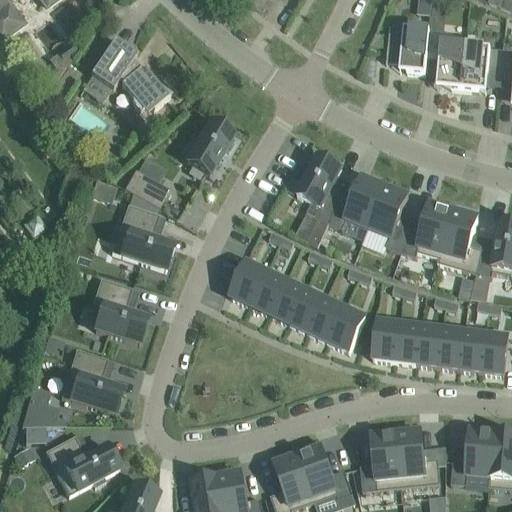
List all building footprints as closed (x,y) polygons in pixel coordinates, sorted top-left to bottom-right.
[(0,0),(0,46),(24,29),(2,0),(34,0),(44,14),(59,3),(62,0),(0,0)] [(493,0),(491,1),(489,7),(499,11),(511,17),(511,5),(502,3),(495,0),(493,0)] [(430,36),(427,64),(440,66),(438,86),(452,94),(462,95),(463,85),(466,52),(467,47),(453,38),(445,37),(445,30),(431,29),(431,36),(430,36)] [(390,40),(387,69),(401,70),(408,71),(407,78),(426,80),(427,69),(427,64),(430,36),(424,35),(404,34),(390,32),(390,40)] [(468,40),(467,52),(474,52),(475,41),(468,40)] [(139,116),(138,117),(139,117),(145,109),(154,115),(168,103),(170,101),(159,93),(160,93),(143,72),(140,74),(133,66),(137,60),(115,45),(90,81),(113,96),(121,91),(132,103),(132,108),(135,113),(139,116)] [(503,63),(501,92),(502,92),(502,83),(511,84),(511,53),(505,49),(505,48),(504,48),(503,55),(503,62),(503,63)] [(463,85),(462,95),(479,97),(480,90),(487,90),(501,92),(503,63),(503,62),(503,55),(491,54),(474,52),(467,52),(466,52),(463,85)] [(232,144),(234,141),(211,127),(187,168),(209,182),(226,154),(229,156),(235,146),(232,144)] [(329,230),(340,206),(328,201),(342,174),(321,163),(319,162),(298,202),(319,214),(315,222),(329,230)] [(136,176),(125,195),(132,199),(159,215),(170,196),(136,176)] [(295,198),(301,187),(294,184),(289,194),(295,198)] [(340,206),(329,230),(343,235),(347,226),(369,235),(386,193),(362,184),(351,211),(340,206)] [(409,203),(386,193),(369,235),(390,244),(387,253),(402,259),(410,235),(398,230),(409,203)] [(132,199),(112,258),(166,277),(174,252),(152,244),(159,222),(157,221),(159,215),(132,199)] [(438,269),(439,270),(454,217),(430,210),(422,238),(410,235),(402,259),(417,263),(418,259),(439,265),(438,269)] [(454,217),(439,270),(477,280),(483,256),(470,252),(478,224),(454,217)] [(320,251),(329,231),(317,226),(309,246),(320,251)] [(483,256),(477,280),(491,283),(492,283),(493,279),(511,281),(511,231),(500,229),(495,258),(483,256)] [(269,245),(280,250),(284,243),(273,238),(269,245)] [(284,243),(280,250),(291,256),(295,249),(284,243)] [(308,264),(319,269),(322,262),(311,257),(308,264)] [(322,262),(319,269),(330,274),(334,266),(322,262)] [(251,313),(267,278),(247,268),(231,303),(251,313)] [(1,277),(9,286),(18,279),(11,269),(1,277)] [(348,282),(359,286),(362,278),(351,274),(348,282)] [(287,287),(267,278),(251,313),(271,322),(287,287)] [(362,278),(359,286),(371,290),(373,282),(362,278)] [(473,297),(471,305),(487,307),(491,283),(477,280),(473,297)] [(140,350),(148,325),(125,318),(132,295),(101,285),(93,310),(102,313),(95,335),(140,350)] [(306,296),(287,287),(271,322),(290,331),(306,296)] [(392,298),(404,302),(407,294),(395,290),(392,298)] [(407,294),(404,302),(416,306),(418,298),(407,294)] [(461,295),(459,303),(471,306),(471,305),(473,297),(461,295)] [(290,331),(310,340),(326,306),(306,296),(290,331)] [(434,311),(446,314),(448,306),(436,303),(434,311)] [(330,349),(346,315),(326,306),(310,340),(330,349)] [(448,306),(446,314),(458,317),(460,309),(448,306)] [(489,318),(491,310),(479,308),(477,316),(489,318)] [(503,313),(491,310),(489,318),(501,321),(503,313)] [(366,324),(346,315),(330,349),(350,359),(366,324)] [(396,368),(401,330),(378,328),(373,365),(396,368)] [(422,333),(401,330),(396,368),(417,371),(422,333)] [(417,371),(439,373),(443,336),(422,333),(417,371)] [(443,336),(439,373),(460,376),(465,338),(443,336)] [(482,379),(486,341),(465,338),(460,376),(482,379)] [(509,344),(486,341),(482,379),(504,381),(509,344)] [(76,356),(61,403),(116,420),(124,395),(101,388),(108,366),(76,356)] [(33,393),(22,432),(26,432),(45,432),(52,432),(55,423),(58,415),(46,411),(50,399),(33,393)] [(26,432),(26,448),(45,448),(45,432),(26,432)] [(397,440),(402,494),(441,490),(438,465),(424,467),(421,437),(397,440)] [(495,446),(495,439),(470,437),(468,466),(454,465),(451,490),(467,492),(468,482),(490,484),(491,484),(495,446)] [(511,440),(495,439),(495,446),(491,484),(490,484),(489,494),(511,495),(511,440)] [(363,498),(402,494),(397,440),(372,442),(375,472),(361,473),(363,498)] [(116,469),(119,467),(114,456),(110,458),(107,452),(86,463),(74,442),(45,458),(69,502),(93,489),(95,492),(106,487),(104,483),(119,475),(116,469)] [(29,452),(14,460),(20,471),(35,463),(29,452)] [(298,462),(315,509),(337,501),(338,506),(353,501),(345,477),(332,481),(322,453),(298,462)] [(306,511),(315,509),(298,462),(274,470),(284,498),(271,503),(274,511),(306,511)] [(217,483),(222,511),(262,511),(261,505),(247,508),(242,479),(217,483)] [(222,511),(217,483),(193,487),(197,511),(222,511)] [(125,511),(153,511),(158,500),(134,490),(125,511)]
